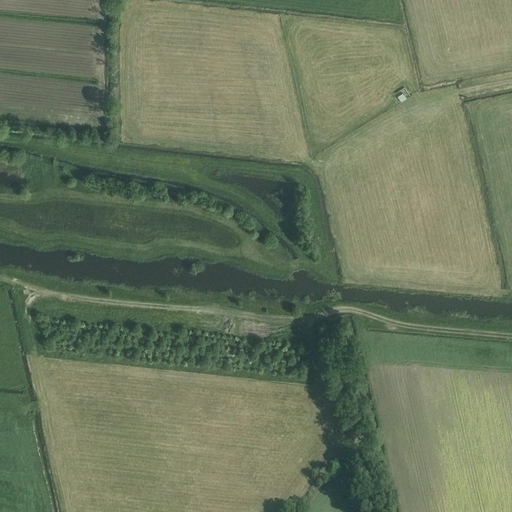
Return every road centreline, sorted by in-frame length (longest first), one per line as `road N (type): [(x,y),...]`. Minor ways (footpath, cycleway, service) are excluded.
road 1 (track): [(0,278),(120,304),(303,320),(352,309)]
road 2 (track): [(352,309),(419,328),(511,334)]
